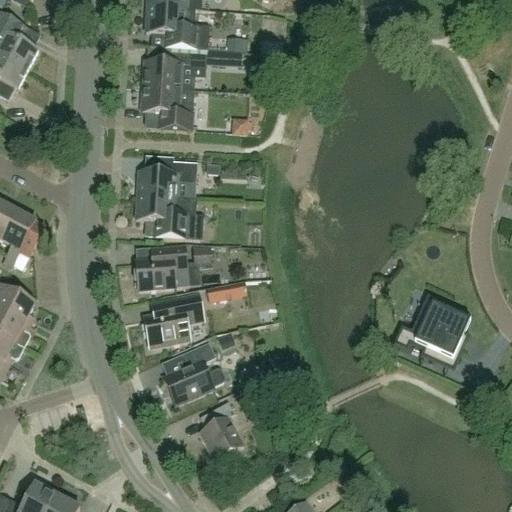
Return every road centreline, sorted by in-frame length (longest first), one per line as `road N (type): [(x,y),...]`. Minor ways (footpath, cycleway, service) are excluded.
road 1 (residential): [(511,330),(491,295),(479,234),(511,122)]
road 2 (residential): [(87,206),(94,79),(87,0)]
road 3 (residential): [(105,382),(88,321),(87,206)]
road 4 (residential): [(179,511),(134,465),(105,382)]
